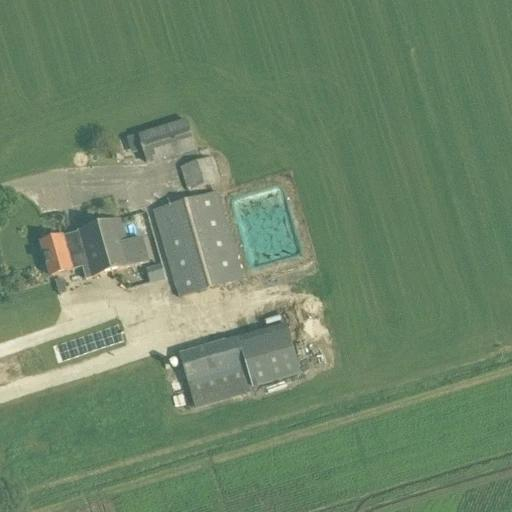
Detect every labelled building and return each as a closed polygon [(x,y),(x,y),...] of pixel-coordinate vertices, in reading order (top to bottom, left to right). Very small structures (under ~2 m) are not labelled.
[(147,167),(197,151),(187,121),(138,136),(147,167)] [(187,193),(220,183),(213,158),(180,169),(187,193)] [(238,203),(253,262),(299,249),(283,191),(238,203)] [(179,299),(241,281),(216,195),(154,212),(179,299)] [(119,222),(89,230),(77,234),(77,235),(62,239),(61,239),(42,244),(51,278),(87,268),(91,281),(133,269),(151,264),(144,239),(126,245),(119,222)] [(107,330),(121,322),(111,302),(96,309),(107,330)] [(255,393),(254,390),(302,376),(287,324),(179,355),(195,411),(255,393)] [(13,384),(0,386),(0,410),(18,407),(13,384)]
